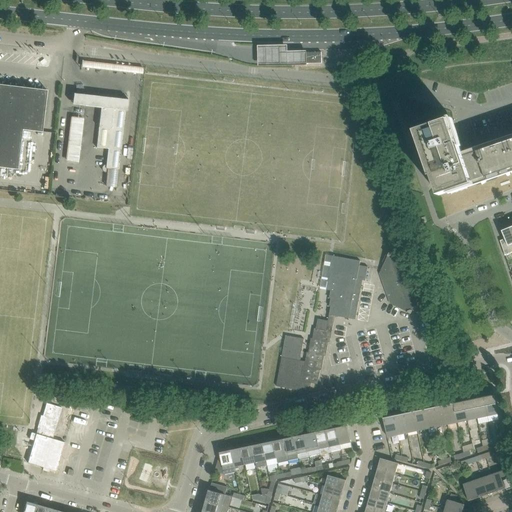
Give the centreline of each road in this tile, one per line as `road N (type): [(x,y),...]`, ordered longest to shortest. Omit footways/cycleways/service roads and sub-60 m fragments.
road 1 (unclassified): [(58,47),(393,88),(479,109),(511,99)]
road 2 (secondary): [(78,23),(361,37),(511,21)]
road 3 (secondary): [(478,0),(326,13),(98,0)]
road 4 (unclassified): [(178,511),(197,449),(214,428),(355,394)]
road 5 (unclassified): [(511,336),(494,325),(463,223),(511,203)]
road 6 (unclassified): [(355,394),(511,359)]
road 7 (unclassified): [(351,511),(367,455),(355,394)]
